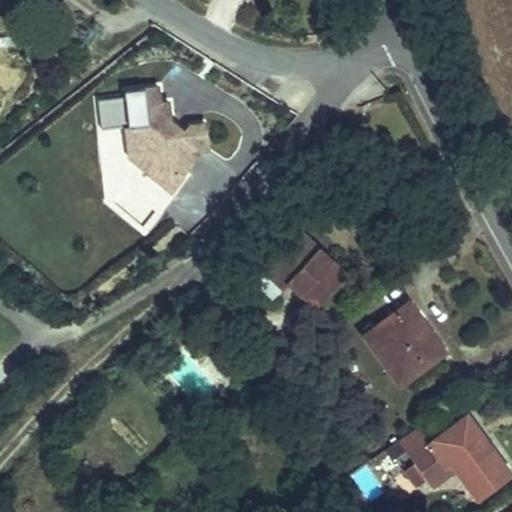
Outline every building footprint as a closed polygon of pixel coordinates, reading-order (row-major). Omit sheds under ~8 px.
[(137,49),(104,53),(109,89),(106,89),(110,117),(126,115),(128,135),(155,132),(161,139),(183,116),(186,115),(184,88),(169,89),(164,96),(150,85),(148,66),(139,65),(137,49)] [(53,163),(75,138),(63,127),(41,152),(53,163)] [(155,132),(128,135),(150,155),(163,141),(161,139),(155,132)] [(293,205),(254,244),(276,266),(301,291),(340,251),(293,205)] [(276,266),(254,244),(238,259),(261,282),(276,266)] [(430,328),(393,282),(349,316),(364,336),(373,329),(393,357),(430,328)] [(511,360),(511,340),(507,333),(494,342),(509,363),(511,360)] [(460,415),(449,399),(408,425),(413,433),(370,461),(382,480),(429,450),(448,479),(465,468),(470,477),(491,465),(471,434),(464,437),(458,428),(452,432),(446,424),(460,415)] [(511,511),(511,488),(476,511),(511,511)]
